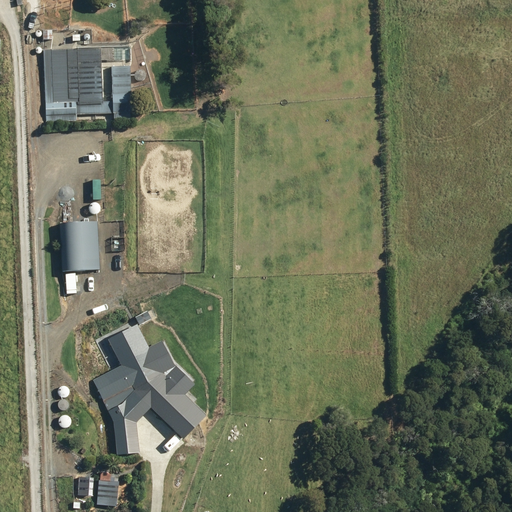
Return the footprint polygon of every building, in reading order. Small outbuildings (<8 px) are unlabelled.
[(55,32),(55,29),(44,29),(44,38),(44,40),(55,40),(55,32)] [(56,49),(43,49),(45,121),(81,120),(81,115),(115,114),(115,119),(132,118),(130,67),(113,68),(114,100),(106,100),(104,62),(114,62),(114,47),(68,48),(56,49)] [(104,179),(95,179),(94,198),(104,198),(104,179)] [(99,222),(60,224),(63,270),(102,268),(99,222)] [(140,324),(110,338),(124,365),(94,380),(116,423),(118,454),(142,453),(140,420),(154,406),(164,411),(160,417),(192,434),(210,400),(167,378),(140,324)] [(103,481),(100,480),(100,505),(119,505),(120,482),(115,482),(115,473),(103,472),(103,481)]
